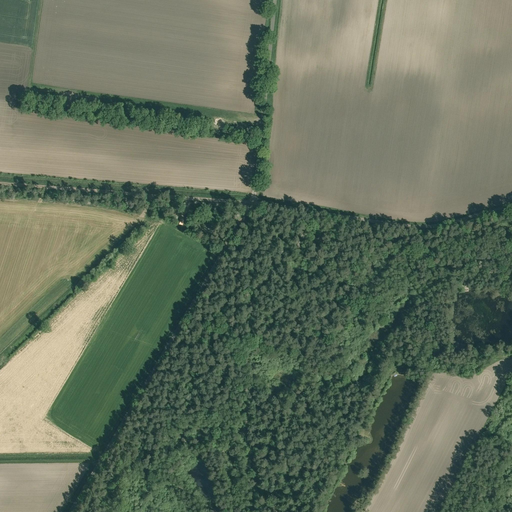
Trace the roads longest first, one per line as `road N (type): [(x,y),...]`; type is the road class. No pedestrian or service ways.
road 1 (unclassified): [(276,0),(253,200),(69,511)]
road 2 (track): [(0,180),(253,200)]
